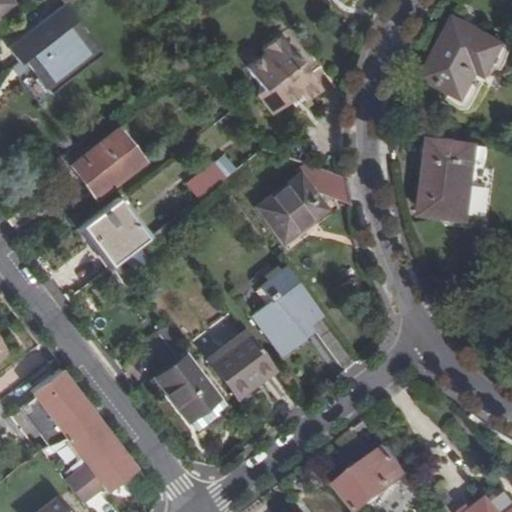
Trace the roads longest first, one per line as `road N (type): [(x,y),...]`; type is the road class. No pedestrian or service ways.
road 1 (residential): [(419,0),(385,65),(370,178),(399,287),(429,336)]
road 2 (residential): [(0,248),(201,508)]
road 3 (residential): [(429,336),(201,508)]
